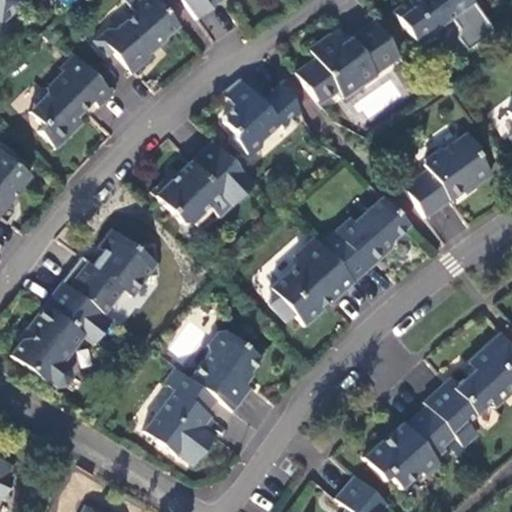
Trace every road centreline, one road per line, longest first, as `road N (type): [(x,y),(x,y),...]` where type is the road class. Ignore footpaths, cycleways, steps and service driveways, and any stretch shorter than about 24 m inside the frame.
road 1 (residential): [(0,293),(100,169),(216,66),(263,46),(327,0)]
road 2 (residential): [(219,511),(329,367),(450,263),(511,223)]
road 3 (residential): [(186,511),(0,389)]
